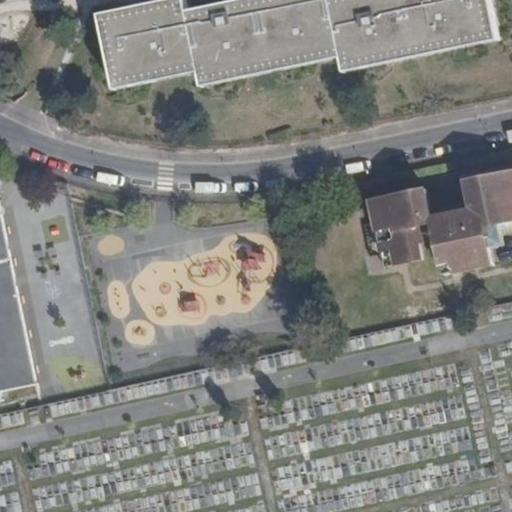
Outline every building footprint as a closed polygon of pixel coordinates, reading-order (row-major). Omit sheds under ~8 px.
[(501,40),(491,0),(344,0),(332,3),(331,0),(275,0),(189,18),(186,5),(103,23),(118,92),(201,74),(204,88),(343,59),(347,73),(501,40)] [(481,206),(462,210),(467,235),(471,258),(499,253),(495,237),(508,233),(506,223),(511,221),(511,172),(475,180),(481,206)] [(440,215),(434,188),(380,201),(385,228),(440,215)] [(0,292),(22,287),(3,195),(0,195),(0,292)] [(467,235),(462,210),(440,215),(385,228),(389,251),(413,245),(416,260),(429,257),(426,242),(443,239),(450,273),(501,264),(499,253),(471,258),(467,235)] [(392,265),(416,260),(413,245),(389,251),(392,265)] [(0,321),(28,315),(22,287),(0,292),(0,321)] [(28,315),(0,321),(0,402),(9,401),(7,390),(42,383),(28,315)]
